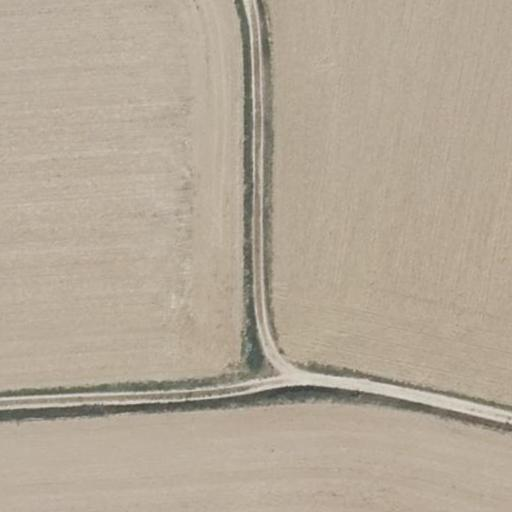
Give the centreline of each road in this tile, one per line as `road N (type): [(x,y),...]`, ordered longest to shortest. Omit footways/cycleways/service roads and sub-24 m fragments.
road 1 (track): [(511,420),(373,387),(298,379),(267,352),(255,313),(250,0)]
road 2 (track): [(0,406),(161,399),(298,379)]
